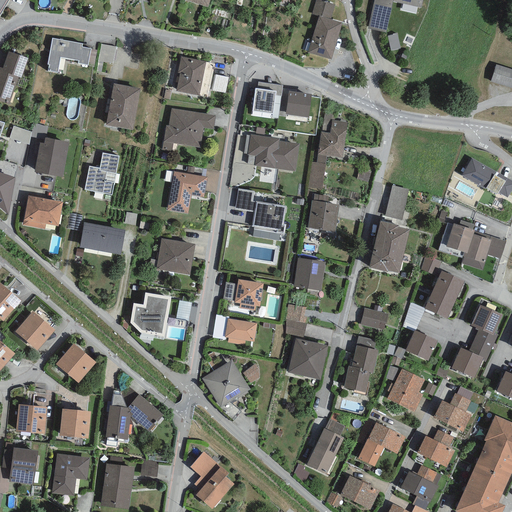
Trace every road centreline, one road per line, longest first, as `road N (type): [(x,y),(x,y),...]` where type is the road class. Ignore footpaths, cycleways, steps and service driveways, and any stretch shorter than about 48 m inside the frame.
road 1 (residential): [(190,392),(245,53)]
road 2 (residential): [(321,403),(394,116)]
road 3 (residential): [(0,32),(18,19),(245,53)]
road 4 (residential): [(8,231),(190,392)]
road 5 (residential): [(190,392),(314,511)]
road 6 (residential): [(183,420),(72,323)]
road 7 (residential): [(245,53),(363,104)]
